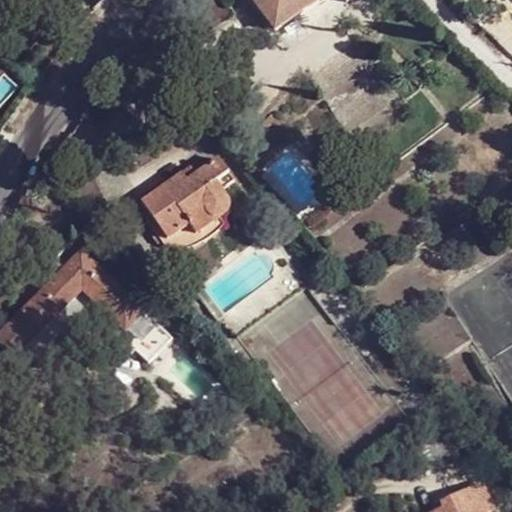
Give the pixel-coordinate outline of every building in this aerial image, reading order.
[(252,0),(276,32),(320,0),(252,0)] [(304,153),(296,142),(261,166),(269,177),(304,153)] [(234,186),(219,162),(189,180),(184,177),(142,205),(166,243),(189,229),(195,237),(221,221),(225,219),(228,214),(229,209),(221,194),(234,186)] [(83,293),(126,335),(146,316),(83,253),(0,333),(0,345),(14,359),(83,293)] [(146,316),(126,335),(117,344),(131,358),(139,350),(141,351),(160,330),(146,316)] [(455,424),(435,436),(446,457),(446,458),(466,447),(455,424)] [(444,507),(434,511),(493,511),(494,511),(480,484),(442,503),(444,507)]
